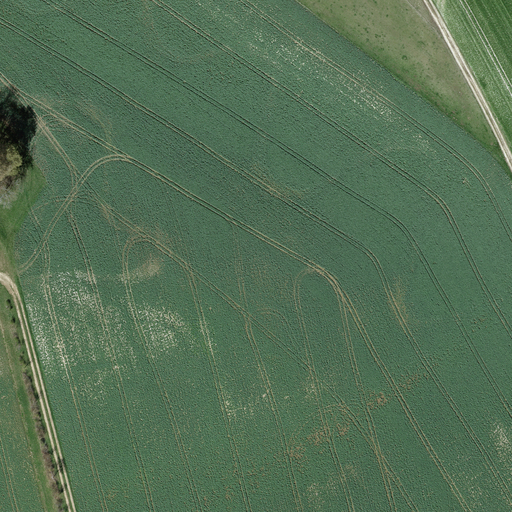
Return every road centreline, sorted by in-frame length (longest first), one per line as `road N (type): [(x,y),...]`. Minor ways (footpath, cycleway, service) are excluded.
road 1 (track): [(72,511),(19,305),(0,277)]
road 2 (track): [(511,158),(425,0)]
